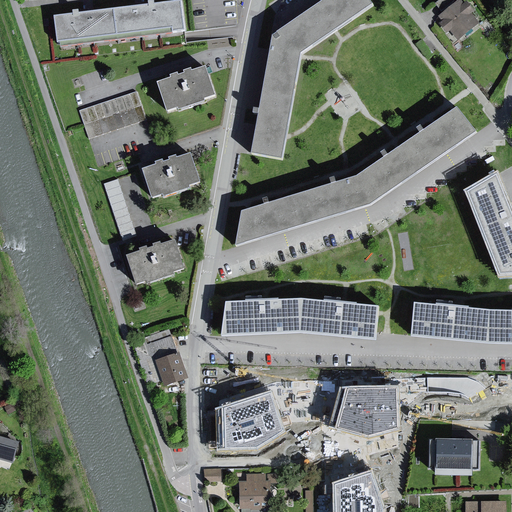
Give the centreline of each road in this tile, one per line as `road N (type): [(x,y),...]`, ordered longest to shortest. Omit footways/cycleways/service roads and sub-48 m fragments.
road 1 (residential): [(197,484),(171,472),(12,0)]
road 2 (residential): [(197,484),(198,320),(257,0)]
road 3 (track): [(85,511),(0,264)]
